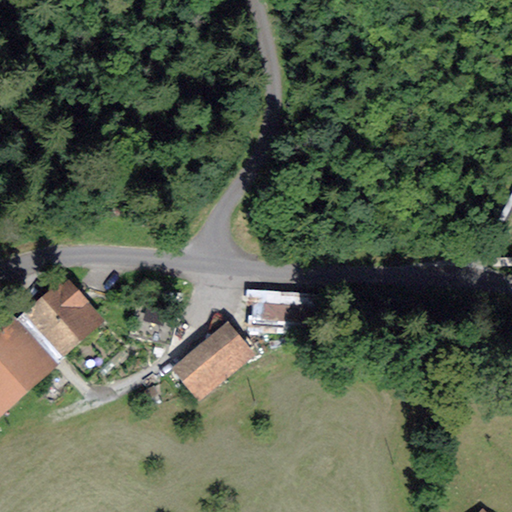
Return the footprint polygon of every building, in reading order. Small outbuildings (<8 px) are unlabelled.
[(55,382),(110,333),(65,281),(9,331),(55,382)] [(307,327),(308,292),(250,290),(249,326),(307,327)] [(167,342),(173,314),(137,306),(131,333),(167,342)] [(0,430),(55,382),(9,331),(0,338),(0,430)] [(201,415),(260,367),(230,331),(171,379),(201,415)]
